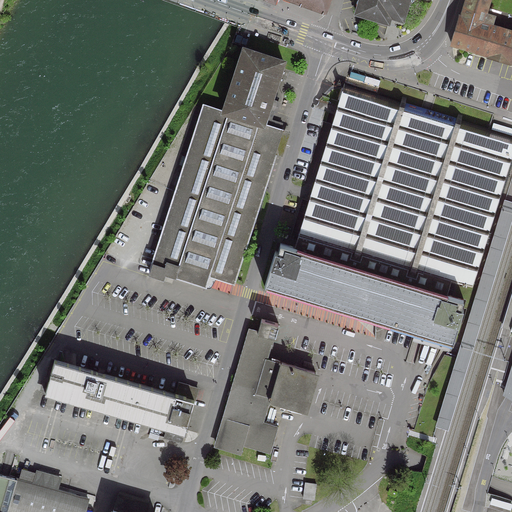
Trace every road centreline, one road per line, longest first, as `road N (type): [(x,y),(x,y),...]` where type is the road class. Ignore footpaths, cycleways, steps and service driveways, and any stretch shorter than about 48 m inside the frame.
road 1 (residential): [(325,42),(184,511)]
road 2 (residential): [(322,511),(385,463),(402,460),(511,490)]
road 3 (secondary): [(325,42),(377,57),(404,54),(438,30),(451,0)]
road 4 (unknown): [(431,90),(430,142),(406,218)]
road 5 (secondary): [(210,0),(325,42)]
